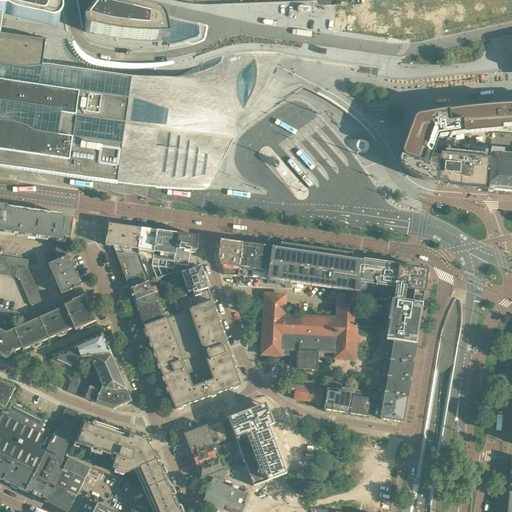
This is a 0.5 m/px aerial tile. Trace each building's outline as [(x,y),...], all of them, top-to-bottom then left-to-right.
[(0,0),(0,13),(2,14),(51,25),(52,25),(53,25),(54,25),(55,25),(56,24),(58,23),(59,22),(60,21),(61,20),(61,18),(61,17),(62,15),(61,14),(61,12),(57,0),(0,0)] [(217,0),(217,5),(211,5),(202,5),(189,4),(181,2),(176,1),(176,0),(103,0),(121,4),(120,7),(119,7),(118,7),(118,8),(117,8),(117,9),(117,10),(118,11),(119,11),(119,12),(118,15),(100,11),(95,32),(114,34),(131,37),(157,40),(159,41),(160,42),(161,43),(162,44),(163,46),(164,48),(165,50),(165,53),(165,54),(167,54),(167,57),(166,57),(165,58),(164,59),(164,60),(164,61),(165,61),(165,62),(166,62),(166,64),(165,64),(165,65),(164,65),(163,66),(163,67),(163,68),(164,69),(165,69),(165,70),(165,72),(164,72),(163,72),(163,73),(162,73),(162,74),(162,75),(162,76),(163,76),(163,77),(164,77),(164,79),(161,80),(157,107),(160,108),(159,111),(158,112),(157,112),(157,113),(156,113),(156,114),(156,115),(157,115),(157,116),(158,116),(158,117),(158,119),(157,119),(156,120),(155,121),(155,122),(156,123),(156,124),(157,124),(157,128),(154,128),(151,151),(153,151),(153,155),(152,155),(151,156),(150,157),(150,158),(151,159),(151,160),(152,160),(153,160),(153,162),(152,163),(151,163),(151,164),(151,165),(151,166),(151,167),(152,167),(152,168),(153,168),(154,168),(154,181),(168,181),(169,182),(170,183),(171,183),(172,183),(173,183),(174,182),(175,181),(187,181),(191,181),(195,180),(198,179),(199,180),(199,181),(200,181),(201,182),(202,182),(203,182),(203,181),(204,181),(205,181),(205,180),(205,179),(205,178),(205,177),(207,176),(210,174),(213,172),(216,168),(223,155),(223,154),(230,142),(233,137),(237,132),(240,129),(245,124),(250,120),(251,120),(252,120),(252,119),(256,116),(257,116),(257,115),(258,115),(258,114),(262,111),(263,111),(264,111),(264,110),(267,107),(268,107),(269,107),(269,106),(270,106),(270,105),(278,100),(288,94),(290,93),(292,92),(294,92),(303,87),(296,84),(295,84),(292,83),(287,81),(284,80),(270,75),(271,74),(272,74),(273,74),(274,74),(275,73),(276,73),(276,72),(276,71),(276,70),(276,69),(275,68),(274,67),(275,65),(276,64),(277,64),(278,64),(279,64),(280,64),(280,63),(281,63),(281,62),(282,62),(282,61),(282,60),(282,59),(281,59),(281,58),(280,58),(280,57),(281,55),(283,55),(294,57),(298,58),(312,60),(320,61),(329,63),(338,64),(346,65),(351,65),(359,66),(365,67),(369,67),(372,68),(378,68),(379,69),(385,69),(387,55),(388,44),(388,43),(389,40),(333,32),(338,1),(337,1),(337,0),(336,0),(311,1),(311,2),(308,2),(291,2),(267,3),(265,3),(246,4),(246,0),(217,0)] [(51,25),(2,14),(0,13),(0,167),(47,174),(58,176),(103,182),(116,184),(136,187),(137,182),(149,183),(152,184),(155,184),(154,181),(154,168),(153,168),(152,168),(152,167),(151,167),(151,166),(151,165),(151,164),(151,163),(152,163),(153,162),(153,160),(152,160),(151,160),(151,159),(150,158),(150,157),(151,156),(152,155),(153,155),(153,151),(151,151),(154,128),(157,128),(157,124),(156,124),(156,123),(155,122),(155,121),(156,120),(157,119),(158,119),(158,117),(158,116),(157,116),(157,115),(156,115),(156,114),(156,113),(157,113),(157,112),(158,112),(159,111),(160,108),(157,107),(161,80),(164,79),(164,77),(163,77),(163,76),(162,76),(162,75),(162,74),(162,73),(163,73),(163,72),(164,72),(165,72),(165,70),(165,69),(164,69),(163,68),(163,67),(163,66),(164,65),(165,65),(165,64),(166,64),(166,62),(165,62),(165,61),(164,61),(164,60),(164,59),(165,58),(166,57),(167,57),(167,54),(165,54),(162,53),(66,40),(64,34),(60,29),(54,25),(53,25),(52,25),(51,25)] [(483,51),(436,56),(421,58),(399,60),(388,58),(386,72),(385,77),(385,79),(386,79),(391,80),(397,81),(408,81),(447,77),(484,73),(511,70),(511,57),(510,51),(510,50),(510,49),(511,48),(511,47),(503,49),(495,50),(483,51)] [(511,106),(505,107),(499,107),(494,108),(488,108),(482,108),(476,109),(470,110),(464,110),(458,111),(452,112),(446,112),(440,113),(434,114),(428,115),(422,116),(418,117),(416,118),(414,119),(414,120),(413,121),(403,150),(403,152),(403,154),(403,156),(404,158),(414,172),(415,173),(417,175),(418,176),(420,177),(422,178),(423,179),(425,180),(427,181),(429,181),(431,182),(433,182),(435,183),(436,183),(438,159),(431,157),(437,138),(464,134),(500,130),(506,130),(511,129),(511,106)] [(353,151),(357,153),(361,153),(363,151),(365,148),(365,145),(364,143),(361,140),(355,140),(347,140),(346,141),(347,143),(349,146),(353,151)] [(263,147),(261,148),(259,150),(258,152),(258,154),(258,156),(259,158),(261,160),(294,197),(297,199),(299,200),(301,200),(303,199),(305,198),(307,196),(308,194),(307,191),(307,189),(305,187),(274,152),(271,149),(269,148),(267,147),(265,146),(263,147)] [(490,150),(489,160),(487,189),(493,190),(493,187),(511,188),(511,155),(502,155),(502,151),(490,150)] [(472,158),(456,156),(439,155),(437,183),(436,185),(453,186),(469,188),(486,190),(486,189),(487,189),(489,160),(472,158)] [(73,220),(61,218),(61,215),(7,207),(7,206),(0,205),(0,231),(57,240),(53,262),(67,256),(69,239),(70,239),(73,220)] [(113,247),(129,289),(153,281),(152,280),(149,282),(144,269),(141,260),(137,251),(140,229),(108,225),(105,246),(113,247)] [(148,230),(140,229),(137,251),(153,253),(156,232),(148,230)] [(172,273),(175,250),(178,235),(156,232),(153,253),(151,266),(156,279),(172,273)] [(197,238),(178,235),(175,250),(194,253),(195,253),(195,251),(196,251),(197,238)] [(224,275),(230,275),(237,276),(242,244),(220,241),(217,257),(218,257),(224,275)] [(267,279),(267,280),(285,283),(358,293),(358,294),(388,299),(390,299),(386,326),(386,340),(394,342),(415,346),(422,305),(422,304),(426,271),(373,263),(362,261),(363,257),(352,256),(352,254),(280,243),(279,249),(271,248),(267,279)] [(242,244),(237,275),(244,276),(251,277),(252,270),(256,246),(242,244)] [(252,270),(251,277),(267,279),(271,248),(256,246),(252,270)] [(180,270),(181,274),(193,270),(191,265),(188,264),(190,253),(192,253),(194,253),(175,250),(172,273),(180,270)] [(67,256),(53,262),(48,265),(54,280),(74,271),(67,256)] [(24,266),(20,266),(16,265),(14,277),(18,277),(30,273),(27,267),(24,266)] [(181,274),(187,291),(188,295),(207,289),(205,283),(206,282),(203,274),(202,274),(200,268),(193,270),(181,274)] [(74,271),(54,280),(61,294),(80,286),(74,271)] [(21,283),(32,278),(30,273),(18,277),(21,283)] [(23,289),(34,284),(32,278),(21,283),(23,289)] [(129,289),(134,301),(164,290),(167,289),(166,287),(158,290),(156,291),(155,287),(153,281),(129,289)] [(23,289),(26,294),(37,290),(34,284),(23,289)] [(28,300),(39,295),(37,290),(26,294),(28,300)] [(137,309),(157,301),(156,298),(158,297),(165,294),(164,290),(134,301),(137,309)] [(177,314),(177,315),(211,302),(212,302),(207,290),(189,296),(188,295),(187,291),(177,294),(183,312),(177,314)] [(264,304),(262,338),(261,355),(289,356),(289,351),(298,352),(297,370),(303,370),(303,372),(311,372),(311,370),(317,371),(318,353),(334,354),(334,359),(354,360),(355,343),(358,343),(359,336),(355,336),(356,327),(377,328),(377,326),(383,327),(384,310),(378,310),(378,308),(357,307),(357,300),(337,298),(336,319),(284,316),(285,295),(264,294),(264,304)] [(39,295),(28,300),(31,306),(42,301),(39,295)] [(62,304),(63,307),(68,317),(89,308),(84,295),(62,304)] [(143,327),(177,315),(177,314),(166,318),(167,317),(168,317),(169,316),(169,314),(168,313),(166,312),(165,312),(164,313),(163,314),(161,310),(166,309),(163,299),(159,301),(157,301),(137,309),(143,327)] [(174,410),(240,385),(236,375),(237,375),(232,364),(233,364),(229,354),(229,353),(226,345),(222,334),(223,334),(218,324),(219,324),(215,313),(211,302),(177,315),(143,327),(174,410)] [(63,307),(51,312),(60,333),(73,328),(68,317),(63,307)] [(95,321),(89,308),(68,317),(73,328),(74,330),(95,321)] [(48,339),(60,333),(51,312),(38,318),(48,339)] [(35,344),(48,339),(38,318),(26,323),(35,344)] [(23,350),(35,344),(26,323),(6,332),(0,344),(0,355),(8,359),(13,350),(15,351),(22,348),(23,350)] [(98,376),(102,387),(114,392),(126,391),(123,384),(124,384),(120,376),(118,372),(110,355),(107,347),(102,335),(98,336),(76,346),(52,356),(52,358),(73,368),(75,363),(72,362),(73,361),(81,358),(90,358),(98,376)] [(377,393),(384,394),(407,398),(415,346),(386,340),(377,393)] [(304,387),(315,389),(316,381),(305,380),(304,387)] [(15,388),(2,381),(0,386),(0,405),(5,408),(15,388)] [(290,385),(288,393),(295,394),(294,399),(320,403),(322,390),(290,385)] [(131,401),(126,391),(114,392),(102,387),(100,392),(89,388),(85,398),(102,405),(107,407),(113,410),(114,409),(131,401)] [(347,414),(351,392),(351,390),(341,388),(341,390),(335,390),(335,391),(327,389),(323,410),(347,414)] [(368,399),(383,402),(384,394),(377,393),(361,390),(360,398),(368,399)] [(384,394),(383,402),(380,419),(381,419),(402,423),(403,423),(407,398),(384,394)] [(368,399),(360,398),(352,396),(349,414),(367,417),(369,404),(367,403),(368,399)] [(0,480),(25,493),(34,475),(59,423),(41,415),(13,401),(7,414),(0,410),(0,480)] [(260,407),(228,418),(253,487),(285,475),(260,407)] [(59,423),(73,428),(79,412),(66,408),(59,423)] [(191,453),(211,446),(219,443),(229,439),(222,420),(184,435),(189,448),(191,453)] [(116,458),(112,468),(111,469),(125,474),(134,470),(136,469),(146,491),(154,511),(180,511),(158,459),(159,459),(157,454),(156,454),(153,456),(148,444),(142,439),(129,434),(128,437),(82,421),(74,443),(116,458)] [(59,423),(34,475),(25,493),(46,503),(46,502),(67,461),(62,458),(64,456),(73,428),(59,423)] [(388,511),(399,447),(352,440),(340,511),(388,511)] [(231,442),(230,442),(223,445),(226,454),(235,451),(231,442)] [(211,446),(191,453),(196,466),(216,459),(211,446)] [(69,457),(67,461),(46,502),(46,503),(64,511),(68,511),(75,499),(78,493),(85,479),(90,468),(69,457)] [(216,459),(196,466),(200,479),(202,478),(223,470),(218,458),(216,459)] [(223,470),(202,478),(203,480),(201,481),(204,489),(206,489),(208,490),(205,499),(205,502),(207,502),(207,503),(219,508),(220,505),(227,507),(226,510),(230,511),(238,511),(240,511),(248,493),(231,487),(232,485),(230,485),(221,482),(225,472),(224,470),(223,470)]
